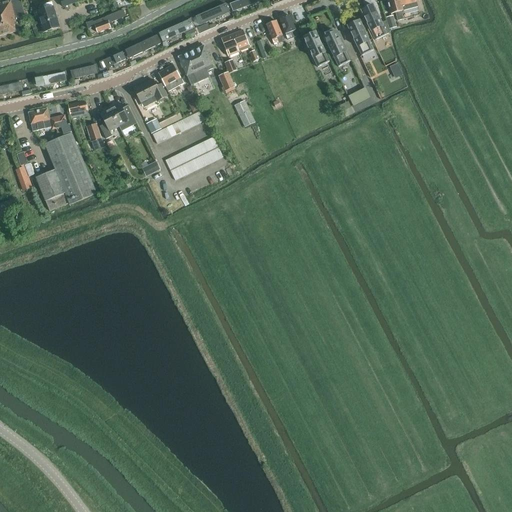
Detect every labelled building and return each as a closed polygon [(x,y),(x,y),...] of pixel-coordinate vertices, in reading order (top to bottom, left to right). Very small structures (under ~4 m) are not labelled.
[(233,12),(260,2),(259,0),(242,0),(230,5),(233,12)] [(386,0),(391,15),(395,14),(397,22),(420,16),(415,0),(386,0)] [(0,37),(19,32),(16,22),(25,20),(20,1),(11,3),(11,2),(0,4),(0,37)] [(199,26),(230,13),(226,3),(195,16),(199,26)] [(373,6),(361,11),(361,12),(362,12),(371,31),(370,31),(371,32),(371,31),(375,40),(375,41),(387,35),(390,33),(386,21),(381,23),(373,7),(373,6)] [(54,8),(37,14),(44,34),(60,29),(54,8)] [(94,28),(97,34),(110,29),(109,24),(126,18),(123,12),(93,24),(91,22),(85,25),(87,30),(94,28)] [(386,17),(389,29),(396,28),(393,16),(386,17)] [(290,17),(280,21),(288,41),(292,39),(298,37),(295,30),(290,17)] [(163,43),(194,29),(190,20),(159,34),(163,43)] [(361,56),(362,56),(373,51),(373,50),(369,42),(369,41),(368,41),(359,22),(360,22),(359,21),(348,27),(348,28),(357,46),(357,47),(358,47),(362,56),(361,56)] [(277,22),(266,26),(275,46),(279,44),(285,42),(282,36),(277,22)] [(205,32),(209,30),(207,26),(206,24),(197,28),(198,30),(200,34),(205,32)] [(196,36),(194,31),(193,30),(185,34),(185,36),(187,40),(189,39),(190,39),(192,38),(193,37),(195,37),(196,36)] [(244,30),(244,31),(233,35),(239,52),(250,48),(244,30)] [(338,68),(350,62),(350,61),(349,61),(345,53),(346,53),(345,52),(336,33),(337,33),(336,32),(324,38),(325,39),(334,57),(334,58),(338,67),(338,68)] [(318,68),(329,62),(325,53),(325,52),(324,52),(315,34),(316,34),(315,33),(304,39),(313,58),(313,59),(314,59),(318,67),(317,67),(318,68)] [(222,39),(229,56),(239,52),(233,35),(222,39)] [(130,59),(160,45),(156,36),(125,51),(130,59)] [(264,40),(257,43),(263,59),(270,56),(264,40)] [(181,57),(179,58),(192,86),(210,78),(207,72),(215,68),(213,65),(205,47),(181,57)] [(249,52),(253,62),(257,60),(254,51),(249,52)] [(123,52),(98,63),(102,71),(126,60),(123,52)] [(225,63),(229,74),(236,71),(232,60),(225,63)] [(95,64),(70,70),(72,79),(97,73),(95,64)] [(395,79),(402,76),(403,76),(397,64),(390,67),(395,79)] [(159,73),(166,86),(165,87),(168,92),(184,84),(181,78),(174,65),(159,73)] [(360,80),(355,70),(351,72),(356,82),(360,80)] [(64,72),(34,78),(36,87),(66,81),(64,72)] [(228,73),(219,76),(225,91),(234,87),(228,73)] [(134,89),(141,103),(154,96),(157,102),(162,100),(167,97),(161,85),(157,87),(153,80),(146,84),(145,83),(134,89)] [(0,95),(23,90),(21,82),(0,86),(0,95)] [(188,103),(192,113),(200,109),(195,99),(188,103)] [(72,120),(89,116),(86,101),(69,105),(72,120)] [(245,101),(234,106),(244,127),(255,123),(245,101)] [(341,119),(353,114),(352,113),(348,103),(336,108),(341,118),(341,119)] [(120,104),(110,109),(119,127),(122,132),(131,127),(137,124),(131,111),(128,106),(123,109),(120,104)] [(64,116),(50,119),(49,119),(47,109),(29,113),(33,132),(52,128),(53,130),(60,128),(61,134),(63,133),(64,135),(71,133),(69,126),(67,126),(64,116)] [(105,124),(100,127),(106,140),(112,137),(110,132),(119,127),(110,109),(100,114),(105,124)] [(196,114),(200,124),(205,121),(200,112),(196,114)] [(191,117),(195,126),(200,124),(196,114),(191,117)] [(186,119),(191,128),(195,126),(191,117),(186,119)] [(181,121),(186,131),(191,128),(186,119),(181,121)] [(146,124),(151,133),(161,129),(157,121),(152,124),(151,121),(146,124)] [(176,124),(181,133),(186,131),(181,121),(176,124)] [(91,141),(100,138),(96,123),(86,126),(91,141)] [(172,126),(176,135),(181,133),(176,124),(172,126)] [(167,128),(171,138),(176,135),(172,126),(167,128)] [(162,130),(167,140),(171,138),(167,128),(162,130)] [(157,133),(162,142),(167,140),(162,130),(157,133)] [(162,142),(157,133),(152,135),(157,145),(162,142)] [(96,193),(73,134),(45,146),(55,171),(36,179),(50,211),(69,203),(70,205),(96,193)] [(218,147),(213,138),(208,140),(213,149),(218,147)] [(204,142),(208,152),(213,149),(208,140),(204,142)] [(199,145),(203,154),(208,152),(204,142),(199,145)] [(194,147),(199,156),(203,154),(199,145),(194,147)] [(189,149),(194,159),(199,156),(194,147),(189,149)] [(219,148),(216,150),(214,151),(218,160),(223,157),(219,148)] [(185,152),(189,161),(194,159),(189,149),(185,152)] [(209,153),(213,162),(218,160),(214,151),(209,153)] [(180,154),(184,163),(189,161),(185,152),(180,154)] [(21,166),(27,164),(24,153),(18,155),(21,166)] [(204,155),(209,165),(213,162),(209,153),(204,155)] [(175,156),(180,166),(184,163),(180,154),(175,156)] [(199,158),(204,167),(209,165),(204,155),(199,158)] [(170,159),(175,168),(180,166),(175,156),(170,159)] [(195,160),(199,169),(204,167),(199,158),(195,160)] [(175,168),(170,159),(165,161),(170,170),(175,168)] [(190,162),(194,172),(199,169),(195,160),(190,162)] [(185,165),(190,174),(194,172),(190,162),(185,165)] [(156,163),(142,169),(146,177),(160,170),(156,163)] [(30,164),(25,166),(25,168),(29,178),(34,175),(30,164)] [(180,167),(185,176),(190,174),(185,165),(180,167)] [(175,169),(180,179),(185,176),(180,167),(175,169)] [(16,171),(20,184),(30,180),(29,178),(25,168),(16,171)] [(180,179),(175,169),(171,172),(175,181),(180,179)] [(0,218),(19,212),(15,199),(0,204),(0,218)]
